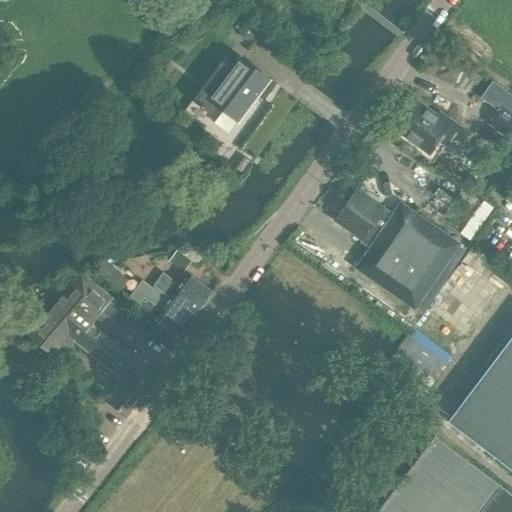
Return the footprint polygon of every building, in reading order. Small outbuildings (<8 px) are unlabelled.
[(254,100),(269,79),(240,57),(231,69),(221,62),(191,102),(198,108),(197,109),(202,112),(203,111),(209,117),(219,112),(222,109),(238,121),(249,105),(247,103),(251,98),(254,100)] [(445,144),(458,126),(440,113),(437,116),(416,101),(396,129),(429,152),(438,139),(445,144)] [(511,139),(511,138),(511,114),(501,106),(489,123),(511,139)] [(413,310),(460,243),(400,202),(392,213),(356,189),(334,221),(361,239),(360,242),(369,248),(355,268),(413,310)] [(189,263),(176,253),(169,261),(183,271),(189,263)] [(132,315),(82,273),(49,280),(95,319),(94,320),(127,348),(143,329),(144,329),(173,350),(214,293),(188,273),(170,298),(166,295),(176,282),(162,273),(152,288),(141,280),(129,297),(140,304),(132,315)] [(130,352),(62,295),(27,336),(52,356),(64,342),(68,346),(73,340),(119,378),(117,381),(118,382),(104,400),(125,417),(155,377),(128,355),(130,352)] [(511,334),(447,420),(511,469),(511,334)] [(511,511),(511,495),(434,436),(376,511),(511,511)]
